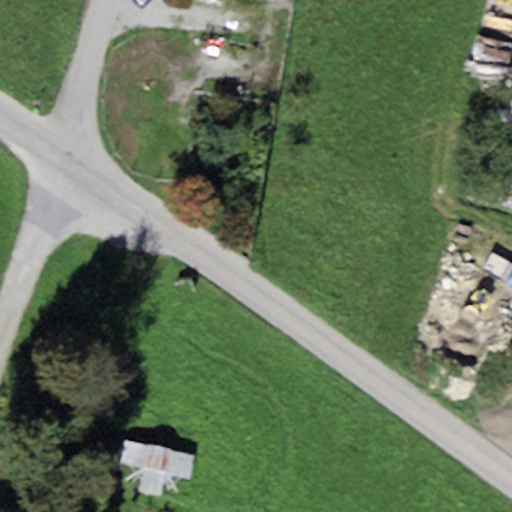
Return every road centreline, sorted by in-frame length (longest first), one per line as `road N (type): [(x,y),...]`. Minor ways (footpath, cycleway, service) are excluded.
road 1 (residential): [(511,484),(71,170)]
road 2 (track): [(71,170),(0,369)]
road 3 (residential): [(120,0),(71,170)]
